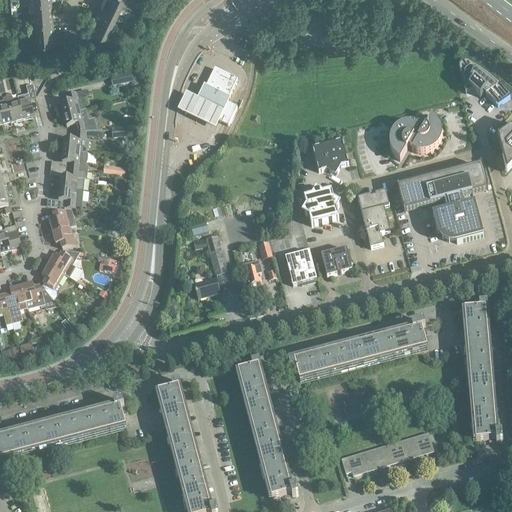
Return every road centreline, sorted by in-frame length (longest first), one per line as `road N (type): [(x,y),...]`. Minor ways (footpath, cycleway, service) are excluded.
road 1 (residential): [(313,511),(274,367),(278,355),(442,309),(451,340)]
road 2 (unclassified): [(511,240),(484,156),(355,187),(347,198),(369,294)]
road 3 (residential): [(0,277),(22,271),(36,245),(29,213),(41,204),(43,94),(65,64),(78,0)]
road 4 (unclassified): [(128,332),(173,347),(369,294)]
road 5 (secondary): [(128,332),(149,288),(167,101)]
road 6 (residential): [(414,486),(496,465),(509,450),(499,325)]
road 7 (residential): [(225,511),(200,413),(207,402),(201,383),(178,374),(138,390)]
road 8 (unclassified): [(369,294),(511,256)]
road 9 (residential): [(0,428),(138,390)]
road 10 (secondary): [(9,394),(80,371),(128,332)]
road 11 (secondary): [(167,101),(200,41),(254,0)]
